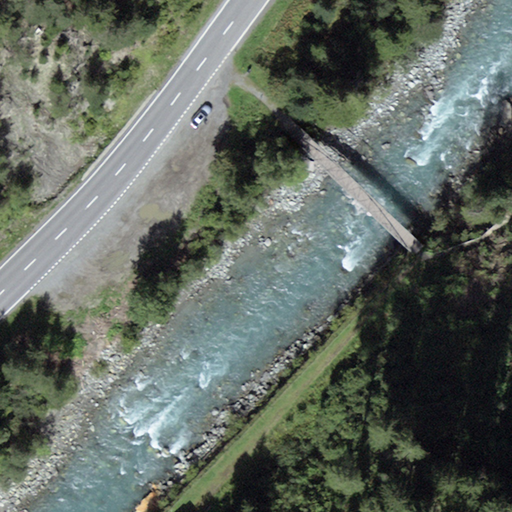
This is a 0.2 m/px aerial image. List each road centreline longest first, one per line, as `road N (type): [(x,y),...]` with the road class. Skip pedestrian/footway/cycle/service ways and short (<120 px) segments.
road 1 (track): [(216,44),(231,69),(420,261),(177,511)]
road 2 (primary): [(248,0),(127,160),(0,295)]
